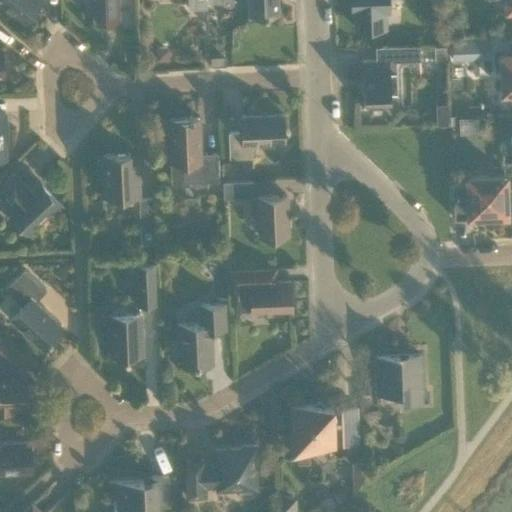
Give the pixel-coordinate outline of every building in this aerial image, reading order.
[(0,0),(0,6),(2,8),(4,6),(24,22),(41,0),(0,0)] [(91,0),(92,19),(120,19),(118,0),(91,0)] [(249,0),(250,13),(280,12),(279,0),(249,0)] [(352,0),(352,1),(356,1),(357,28),(386,27),(385,10),(390,10),(389,0),(352,0)] [(454,38),(455,59),(493,57),(492,36),(454,38)] [(504,90),(511,90),(511,93),(511,36),(508,37),(508,52),(503,52),(504,90)] [(397,71),(391,71),(390,59),(420,58),(420,45),(421,45),(421,44),(377,46),(377,47),(378,47),(378,60),(363,60),(364,104),(392,103),(392,93),(398,92),(397,71)] [(156,60),(169,59),(169,47),(156,47),(156,60)] [(446,61),(445,47),(433,48),(434,61),(446,61)] [(284,113),(243,115),(243,131),(229,132),(230,157),(253,157),(253,143),(285,141),(284,113)] [(220,180),(218,152),(202,153),(201,117),(170,118),(170,121),(162,121),(163,136),(171,135),(173,182),(185,181),(220,180)] [(103,158),(98,158),(99,175),(104,175),(105,195),(141,194),(140,168),(132,168),(131,152),(103,153),(103,158)] [(0,192),(15,208),(10,212),(29,232),(60,201),(42,182),(32,191),(15,172),(0,186),(0,192)] [(455,218),(491,216),(491,212),(507,212),(507,205),(506,174),(489,174),(489,175),(468,175),(469,181),(453,182),(455,218)] [(223,182),(223,198),(253,197),(252,181),(223,182)] [(259,195),(261,235),(289,234),(287,194),(259,195)] [(154,225),(153,198),(139,198),(140,226),(154,225)] [(197,242),(213,241),(213,225),(196,226),(197,242)] [(137,306),(156,305),(154,264),(135,265),(137,306)] [(11,318),(43,348),(63,325),(36,300),(47,289),(25,268),(6,288),(23,305),(11,318)] [(291,280),(276,281),(276,268),(257,268),(231,269),(232,289),(237,289),(238,310),(252,309),(252,310),(292,308),(291,280)] [(202,322),(178,323),(178,339),(181,338),(182,364),(213,363),(212,329),(226,328),(225,303),(201,304),(202,322)] [(100,315),(101,334),(106,338),(112,338),(113,355),(143,353),(141,312),(125,313),(125,309),(114,310),(114,314),(111,314),(111,315),(100,315)] [(26,357),(2,337),(0,338),(0,353),(0,354),(0,407),(26,407),(26,396),(29,396),(28,387),(26,387),(25,375),(18,375),(17,368),(26,357)] [(377,356),(378,393),(400,392),(401,403),(422,402),(421,354),(377,356)] [(291,406),(293,447),(336,446),(335,442),(359,441),(358,406),(342,407),(342,410),(334,410),(334,403),(291,406)] [(0,471),(33,470),(32,440),(0,441),(0,471)] [(187,460),(188,496),(206,495),(206,486),(218,485),(218,489),(258,487),(257,461),(259,461),(258,445),(242,446),(242,448),(216,449),(217,465),(205,466),(205,459),(187,460)] [(355,491),(364,477),(364,461),(351,462),(352,489),(355,491)] [(109,481),(109,511),(158,511),(158,505),(170,504),(169,475),(152,476),(152,480),(109,481)] [(282,509),(296,509),(295,495),(282,496),(282,509)] [(42,511),(33,502),(22,511),(42,511)]
